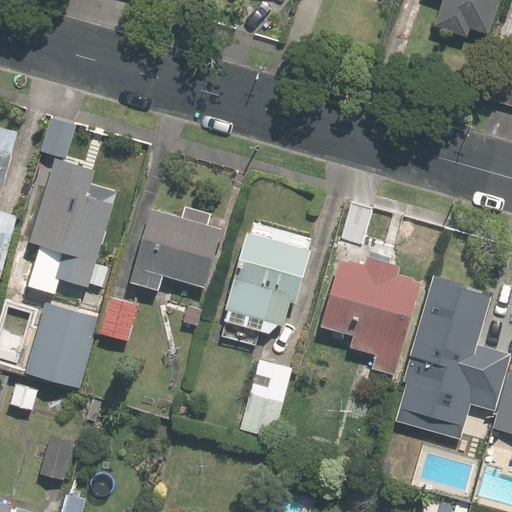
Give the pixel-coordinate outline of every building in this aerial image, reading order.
[(449,0),(440,29),(474,40),(478,29),(494,34),(505,0),(449,0)] [(0,205),(0,203),(22,128),(0,122),(0,289),(22,212),(0,205)] [(60,153),(37,236),(72,246),(64,273),(95,282),(121,189),(96,182),(101,165),(60,153)] [(364,246),(374,207),(351,201),(341,239),(364,246)] [(213,219),(216,210),(191,202),(188,212),(159,204),(138,276),(166,284),(170,272),(211,283),(229,224),(213,219)] [(317,234),(260,218),(257,227),(235,305),(237,305),(233,316),(274,328),(283,320),(286,311),(292,312),(296,296),(301,298),(317,245),(314,245),(317,234)] [(349,256),(330,320),(361,329),(357,342),(383,350),(378,365),(401,372),(427,280),(418,278),(419,273),(405,269),(407,260),(375,252),(373,261),(359,257),(358,258),(349,256)] [(462,276),(442,270),(399,415),(461,433),(471,399),(497,406),(511,356),(511,346),(482,338),(496,289),(461,279),(462,276)] [(143,301),(114,293),(104,328),(133,336),(143,301)] [(81,383),(101,314),(49,300),(30,369),(81,383)] [(205,307),(191,303),(187,318),(201,322),(205,307)] [(244,425),(278,435),(297,366),(264,357),(244,425)] [(0,412),(11,372),(0,369),(0,412)] [(511,376),(497,426),(511,430),(511,376)] [(42,388),(21,381),(15,401),(36,407),(42,388)] [(66,477),(77,439),(55,432),(45,471),(66,477)] [(80,511),(84,499),(68,495),(63,511),(80,511)] [(0,511),(33,511),(0,502),(0,511)]
